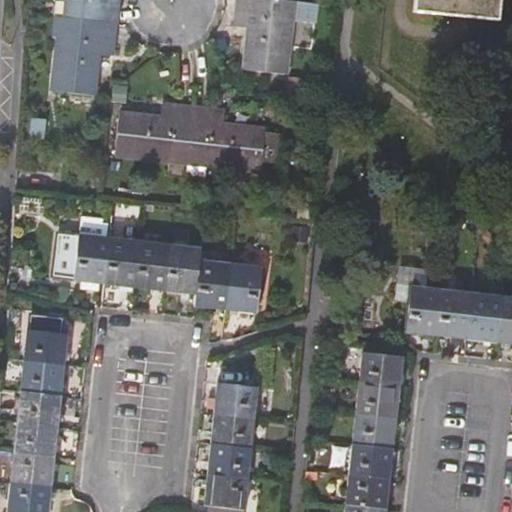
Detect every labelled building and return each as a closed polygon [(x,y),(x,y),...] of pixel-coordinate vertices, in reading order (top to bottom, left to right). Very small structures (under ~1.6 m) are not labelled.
[(91,18),(89,35),(65,32),(59,102),(98,106),(102,65),(119,67),(124,7),(107,6),(107,0),(67,0),(66,16),(91,18)] [(238,0),(235,34),(253,36),(249,78),(287,82),(292,29),(293,12),(270,10),(271,0),(238,0)] [(484,0),(400,0),(399,16),(482,26),(484,0)] [(316,14),(293,12),(292,29),(314,31),(316,14)] [(124,125),(121,162),(264,176),(268,138),(227,134),(228,118),(168,112),(166,128),(124,125)] [(29,136),(42,137),(44,119),(31,118),(29,136)] [(201,295),(200,310),(262,316),(267,271),(204,265),(206,250),(63,237),(60,279),(78,281),(77,284),(201,295)] [(511,303),(417,296),(413,339),(511,348),(511,303)] [(339,332),(359,334),(361,315),(341,313),(339,332)] [(33,337),(30,366),(70,369),(73,340),(68,340),(69,325),(35,322),(33,337)] [(368,360),(353,511),(395,511),(410,364),(368,360)] [(56,511),(58,491),(70,369),(30,366),(18,496),(16,511),(56,511)] [(215,510),(214,511),(252,511),(263,393),(223,389),(212,509),(215,510)]
